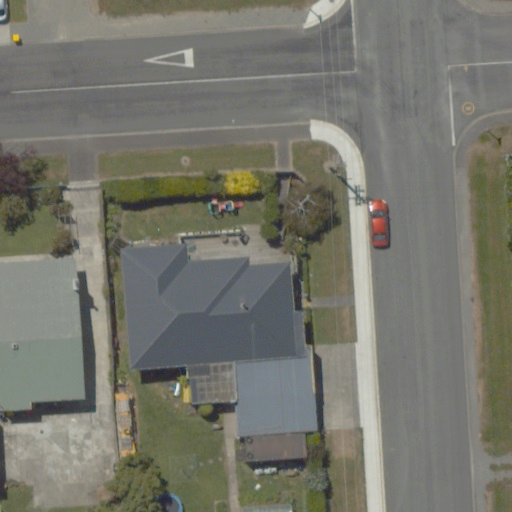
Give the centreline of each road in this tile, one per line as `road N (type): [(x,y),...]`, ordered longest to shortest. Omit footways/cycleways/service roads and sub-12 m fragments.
road 1 (residential): [(403,68),(431,511)]
road 2 (residential): [(0,93),(403,68)]
